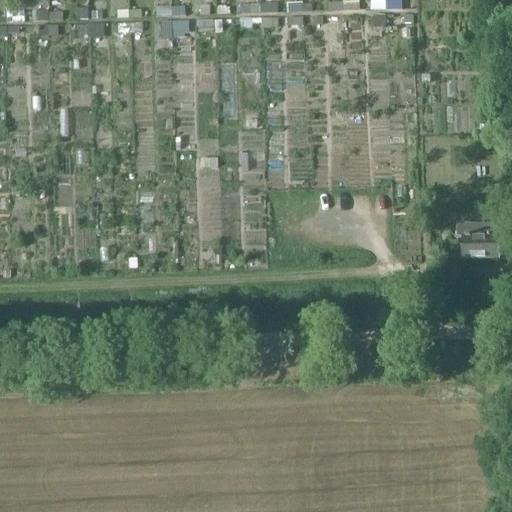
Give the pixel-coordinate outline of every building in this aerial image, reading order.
[(387,2),(387,11),(403,11),(403,0),(387,0),(387,2)] [(328,12),(344,11),(343,4),(343,3),(328,3),(328,12)] [(343,4),(344,11),(344,12),(360,11),(360,3),(343,4)] [(302,4),(287,5),(287,15),(312,14),(312,5),(302,6),(302,4)] [(260,14),(259,5),(240,6),(241,15),(260,14)] [(261,6),(261,15),(279,15),(279,6),(261,6)] [(88,20),(88,9),(76,9),(76,21),(88,20)] [(117,12),(117,20),(129,19),(129,11),(117,12)] [(48,23),(48,22),(48,14),(48,12),(31,12),(31,24),(48,23)] [(91,21),(103,20),(102,12),(90,13),(91,21)] [(7,19),(7,24),(24,24),(24,13),(7,13),(7,17),(7,19)] [(48,14),(48,22),(62,22),(62,13),(48,14)] [(386,16),(374,16),(373,29),(386,29),(386,16)] [(287,19),(287,27),(302,27),(302,18),(287,19)] [(277,19),(261,20),(261,29),(278,29),(277,19)] [(173,41),(173,36),(173,23),(161,24),(162,41),(173,41)] [(189,23),(173,23),(173,36),(190,35),(189,23)] [(118,34),(142,33),(141,24),(117,26),(118,34)] [(88,39),(103,39),(103,25),(88,25),(88,39)] [(48,38),(58,38),(57,27),(48,28),(48,38)] [(6,29),(7,38),(17,38),(17,29),(6,29)] [(506,186),(495,186),(495,205),(507,205),(506,186)] [(498,236),(498,225),(459,226),(459,238),(464,238),(464,260),(499,260),(499,236),(498,236)] [(213,267),(221,266),(221,251),(212,251),(213,267)]
